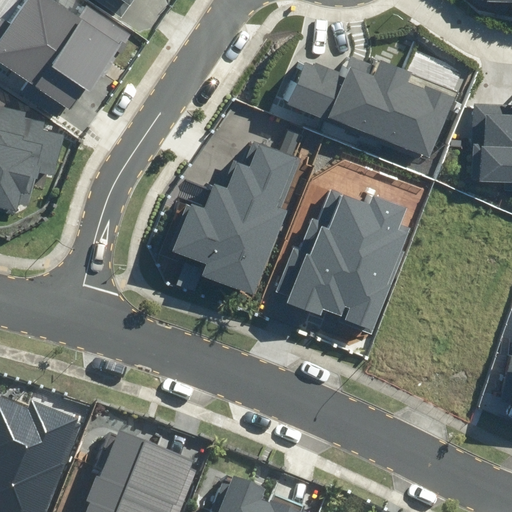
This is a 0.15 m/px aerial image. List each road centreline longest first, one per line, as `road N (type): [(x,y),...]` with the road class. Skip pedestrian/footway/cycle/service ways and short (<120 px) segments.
road 1 (residential): [(67,313),(511,497)]
road 2 (residential): [(67,313),(105,204),(234,0)]
